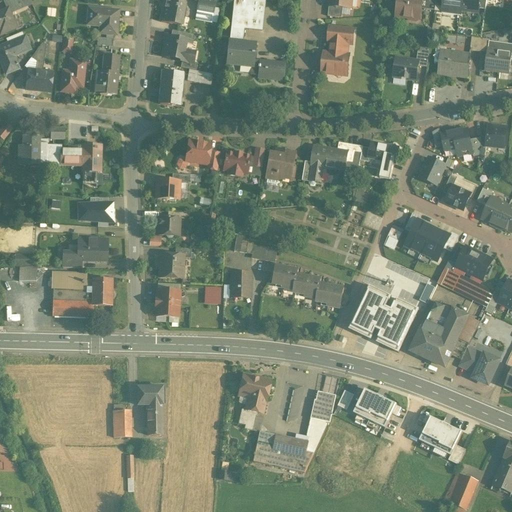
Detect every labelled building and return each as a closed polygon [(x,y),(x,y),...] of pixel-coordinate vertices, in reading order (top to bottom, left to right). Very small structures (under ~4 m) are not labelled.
[(28,0),(8,0),(3,3),(6,11),(7,11),(9,16),(32,6),(28,0)] [(264,3),(234,0),(233,0),(229,43),(242,45),(243,31),(261,32),(264,3)] [(351,0),(327,0),(329,2),(329,8),(343,9),(351,10),(351,0)] [(419,0),(398,0),(396,18),(407,19),(409,21),(416,22),(418,21),(419,21),(421,10),(421,9),(418,9),(419,0)] [(426,0),(425,11),(435,12),(435,8),(436,0),(426,0)] [(444,0),(436,0),(435,8),(443,9),(444,0)] [(444,0),(443,9),(443,13),(460,15),(461,12),(462,0),(444,0)] [(462,0),(461,12),(479,14),(479,10),(480,0),(462,0)] [(184,6),(164,2),(162,10),(164,10),(162,23),(160,23),(160,24),(180,28),(184,6)] [(214,6),(198,3),(196,12),(213,15),(214,6)] [(343,9),(329,8),(328,18),(342,19),(343,9)] [(55,11),(47,10),(46,18),(54,19),(55,11)] [(118,13),(101,12),(101,11),(88,10),(87,27),(99,28),(99,27),(104,28),(103,36),(115,37),(118,13)] [(6,11),(0,13),(0,31),(3,31),(4,34),(15,29),(9,16),(7,11),(6,11)] [(354,31),(330,29),(328,43),(345,45),(352,46),(354,31)] [(192,36),(178,34),(177,41),(185,42),(185,43),(191,44),(192,36)] [(177,41),(165,38),(162,58),(177,61),(177,62),(181,63),(192,65),(192,64),(194,54),(184,52),(185,43),(185,42),(177,41)] [(7,45),(0,48),(0,62),(5,75),(18,70),(16,67),(17,66),(16,64),(16,65),(12,56),(21,52),(21,51),(28,48),(24,39),(8,46),(7,45)] [(72,40),(64,39),(62,53),(70,54),(72,40)] [(481,40),(472,39),(470,51),(480,53),(481,40)] [(113,41),(97,40),(96,47),(112,48),(113,41)] [(490,41),(481,40),(480,53),(487,54),(488,50),(489,50),(489,44),(490,41)] [(229,43),(226,66),(227,66),(227,65),(251,67),(251,68),(252,68),(253,63),(254,46),(242,45),(229,43)] [(345,45),(331,43),(330,55),(324,54),(322,74),(334,75),(336,73),(344,74),(346,56),(344,56),(345,45)] [(511,53),(498,51),(499,45),(489,44),(489,50),(488,50),(487,54),(485,71),(499,73),(499,74),(508,75),(510,66),(511,53)] [(41,45),(31,60),(37,64),(43,65),(45,46),(41,45)] [(470,57),(441,53),(440,64),(438,74),(467,78),(470,57)] [(120,58),(103,56),(101,73),(97,72),(95,87),(100,88),(99,96),(111,97),(111,96),(117,96),(118,83),(116,83),(117,72),(119,72),(120,58)] [(418,83),(421,65),(396,61),(394,79),(418,83)] [(69,74),(63,73),(61,93),(75,94),(77,82),(82,83),(84,64),(71,62),(69,74)] [(197,65),(192,64),(192,65),(181,63),(180,69),(195,72),(197,65)] [(260,63),(253,63),(252,68),(251,68),(250,76),(258,77),(260,63)] [(283,66),(260,63),(258,77),(258,79),(282,82),(283,66)] [(52,74),(28,71),(26,91),(36,92),(36,91),(50,92),(52,74)] [(212,76),(194,72),(192,83),(210,87),(212,76)] [(182,75),(162,73),(159,106),(179,108),(182,75)] [(5,127),(0,132),(0,138),(3,140),(10,131),(5,127)] [(64,130),(51,130),(50,140),(64,140),(64,130)] [(468,130),(454,133),(458,149),(455,150),(457,159),(473,155),(468,130)] [(506,132),(488,130),(487,138),(486,147),(504,149),(506,132)] [(455,150),(458,149),(454,133),(441,135),(444,152),(455,150)] [(487,138),(481,137),(479,157),(485,157),(486,147),(487,138)] [(39,138),(22,138),(22,147),(19,147),(19,158),(28,158),(28,163),(37,163),(37,168),(46,168),(47,146),(47,144),(39,144),(39,138)] [(210,146),(189,143),(186,159),(189,163),(207,166),(209,154),(210,146)] [(398,149),(372,144),(370,150),(369,159),(383,162),(379,179),(390,182),(394,164),(395,165),(398,149)] [(363,148),(342,145),(341,152),(349,153),(345,172),(357,174),(360,162),(363,148)] [(61,146),(47,146),(46,166),(60,167),(61,151),(61,146)] [(101,147),(83,147),(83,151),(61,151),(60,167),(71,167),(71,163),(86,164),(85,183),(92,183),(92,184),(94,186),(95,186),(95,188),(96,188),(96,173),(100,173),(101,147)] [(370,150),(363,148),(360,162),(368,164),(369,159),(370,150)] [(328,151),(314,149),(311,164),(311,167),(312,167),(310,183),(323,185),(323,184),(321,184),(324,169),(345,172),(349,153),(341,152),(329,150),(328,151)] [(264,151),(254,150),(253,158),(249,158),(249,160),(253,161),(253,163),(262,164),(264,151)] [(295,154),(284,152),(284,157),(283,164),(294,165),(295,154)] [(219,155),(209,154),(207,166),(206,170),(217,172),(219,155)] [(242,156),(233,155),(226,154),(223,172),(228,172),(227,176),(241,179),(241,175),(260,178),(262,164),(253,163),(253,161),(249,160),(249,158),(242,156)] [(284,157),(271,155),(271,154),(270,154),(266,177),(291,181),(294,165),(283,164),(284,157)] [(446,167),(429,159),(420,179),(436,187),(446,167)] [(311,164),(305,163),(302,182),(310,183),(312,167),(311,167),(311,164)] [(190,176),(172,175),(171,183),(178,183),(178,184),(189,184),(190,176)] [(451,177),(443,194),(449,196),(453,187),(457,180),(451,177)] [(171,183),(157,182),(156,199),(177,200),(178,184),(178,183),(171,183)] [(453,187),(449,196),(445,204),(463,212),(471,195),(453,187)] [(494,195),(483,190),(477,203),(488,208),(492,198),(492,199),(494,195)] [(492,199),(492,198),(488,208),(482,220),(491,224),(491,226),(499,230),(509,208),(500,204),(499,202),(492,199)] [(4,211),(12,213),(13,203),(6,202),(4,211)] [(77,204),(78,223),(114,225),(114,203),(77,204)] [(511,209),(509,208),(499,230),(501,231),(503,230),(511,233),(511,209)] [(401,247),(418,255),(431,227),(415,218),(401,247)] [(167,219),(158,219),(157,237),(165,237),(167,240),(170,240),(173,237),(173,230),(178,231),(179,220),(167,219)] [(418,255),(434,263),(448,235),(431,227),(418,255)] [(242,238),(236,237),(233,253),(251,256),(253,245),(241,243),(242,238)] [(97,240),(88,240),(88,241),(78,240),(77,254),(77,261),(81,261),(88,261),(88,262),(89,263),(94,263),(95,262),(95,261),(106,261),(107,241),(97,241),(97,240)] [(277,252),(252,247),(251,259),(275,263),(277,252)] [(491,260),(467,249),(458,267),(482,279),(491,260)] [(191,250),(175,250),(174,257),(183,257),(183,259),(190,260),(191,250)] [(77,254),(63,254),(62,268),(80,269),(81,261),(77,261),(77,254)] [(38,256),(14,255),(14,267),(38,268),(38,256)] [(174,257),(160,256),(159,279),(181,280),(183,259),(183,257),(174,257)] [(344,290),(320,286),(321,281),(297,276),(298,272),(274,267),(271,285),(294,289),(293,294),(317,298),(316,303),(340,307),(340,310),(344,290)] [(36,268),(19,268),(18,282),(35,282),(36,268)] [(454,275),(445,270),(438,285),(487,309),(494,294),(466,280),(454,275)] [(83,275),(51,274),(51,289),(54,290),(83,290),(83,275)] [(83,275),(83,290),(54,290),(54,302),(93,303),(93,281),(86,281),(86,275),(83,275)] [(249,275),(231,275),(231,283),(229,283),(229,291),(231,291),(231,299),(249,299),(249,275)] [(111,281),(93,280),(93,281),(93,303),(92,306),(111,306),(111,296),(111,281)] [(510,308),(511,304),(511,282),(509,281),(499,303),(510,308)] [(371,341),(376,332),(381,334),(376,344),(399,354),(419,310),(397,300),(392,311),(386,308),(392,296),(369,286),(348,330),(371,341)] [(179,292),(157,291),(156,297),(155,297),(155,304),(179,305),(177,304),(177,300),(179,298),(179,292)] [(54,302),(53,302),(52,317),(92,318),(92,306),(93,303),(54,302)] [(467,318),(436,303),(425,325),(452,338),(458,326),(463,328),(467,318)] [(179,305),(155,304),(155,311),(156,311),(155,317),(178,318),(179,305)] [(452,338),(425,325),(413,350),(445,365),(449,356),(457,340),(452,338)] [(469,346),(457,340),(449,356),(461,361),(468,348),(469,346)] [(484,356),(468,348),(461,361),(459,366),(476,374),(484,356)] [(484,356),(476,374),(480,376),(478,381),(488,385),(499,362),(485,355),(484,356)] [(258,379),(256,380),(256,381),(252,380),(251,378),(243,376),(242,382),(240,383),(238,390),(239,392),(238,396),(240,396),(241,395),(248,396),(249,398),(247,409),(245,410),(242,409),(241,410),(241,412),(254,415),(255,413),(261,414),(262,409),(261,407),(262,401),(266,402),(268,392),(270,391),(271,386),(270,384),(270,383),(262,381),(261,380),(258,379)] [(162,405),(162,388),(138,388),(138,405),(148,405),(162,405)] [(365,390),(354,414),(358,416),(381,428),(385,429),(392,415),(396,406),(397,406),(365,390)] [(354,396),(345,392),(338,407),(347,411),(354,396)] [(321,396),(319,405),(316,405),(314,414),(312,413),(306,442),(318,445),(328,423),(330,424),(335,399),(321,396)] [(162,405),(148,405),(148,429),(162,429),(162,405)] [(396,406),(392,415),(397,417),(401,409),(396,406)] [(122,411),(114,411),(114,431),(130,430),(129,411),(122,411)] [(254,415),(241,412),(238,425),(244,426),(244,430),(252,432),(252,431),(256,417),(255,415),(254,415)] [(427,425),(431,418),(432,417),(426,415),(423,423),(427,425)] [(381,428),(358,416),(355,421),(379,432),(381,428)] [(431,418),(427,425),(419,442),(450,457),(451,457),(456,446),(463,433),(431,418)] [(306,442),(259,432),(259,433),(252,431),(252,432),(259,433),(254,454),(253,454),(253,456),(254,456),(252,463),(305,474),(318,445),(306,442)] [(511,493),(511,442),(493,486),(511,494),(511,493)] [(466,451),(456,446),(451,457),(450,457),(448,461),(459,466),(466,451)] [(238,480),(238,472),(220,471),(220,480),(238,480)] [(478,482),(457,473),(444,501),(453,505),(466,511),(478,482)]
